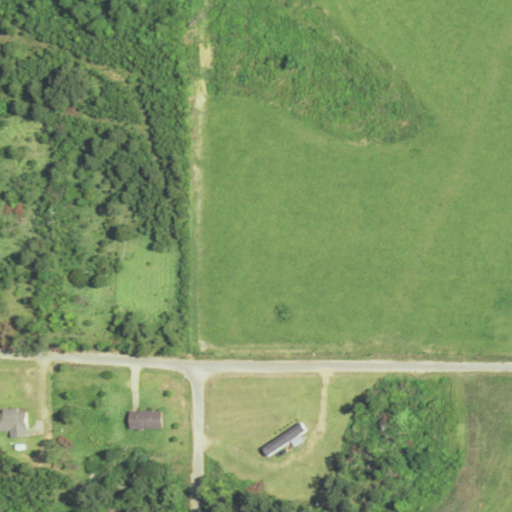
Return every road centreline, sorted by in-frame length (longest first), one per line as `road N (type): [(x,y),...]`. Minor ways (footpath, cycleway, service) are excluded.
road 1 (residential): [(511,367),(244,366),(0,351)]
road 2 (residential): [(198,362),(200,511)]
